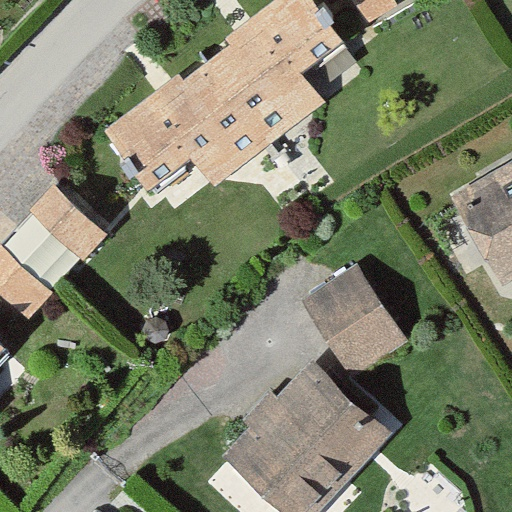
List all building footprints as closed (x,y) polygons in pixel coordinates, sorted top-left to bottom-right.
[(178,83),(113,132),(150,182),(195,148),(218,179),(319,103),(297,74),(338,43),(306,0),(291,0),(237,41),(242,46),(183,90),(178,83)] [(406,0),(363,0),(373,19),(407,2),(406,0)] [(511,157),(440,197),(491,290),(511,278),(511,157)] [(0,275),(31,308),(116,230),(69,178),(0,241),(0,275)] [(310,288),(356,368),(414,335),(368,255),(310,288)] [(298,355),(208,461),(268,511),(302,511),(379,423),(298,355)]
